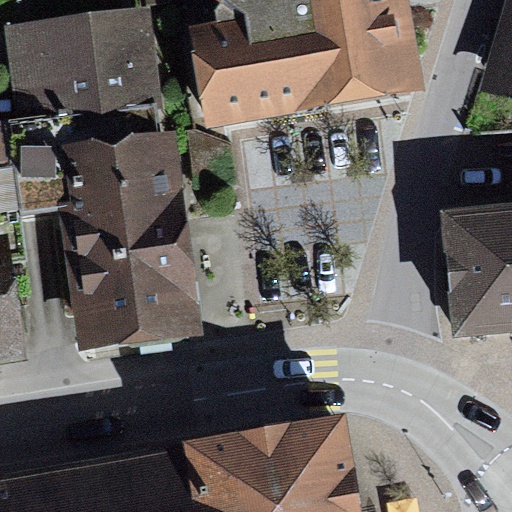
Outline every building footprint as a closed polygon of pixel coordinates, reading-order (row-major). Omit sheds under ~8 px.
[(201,113),(398,88),(386,0),(229,0),(193,53),(201,113)] [(141,19),(38,35),(51,120),(0,127),(0,168),(8,167),(16,217),(71,211),(88,340),(187,326),(141,19)] [(511,63),(503,91),(511,94),(511,63)] [(229,148),(191,134),(196,186),(231,183),(229,148)] [(0,365),(18,362),(2,262),(23,258),(16,217),(8,167),(0,168),(0,365)] [(511,342),(511,232),(443,239),(452,348),(511,342)] [(336,511),(324,429),(0,476),(0,511),(336,511)]
